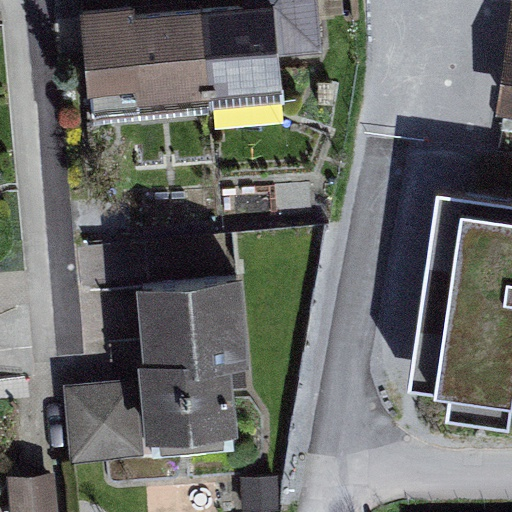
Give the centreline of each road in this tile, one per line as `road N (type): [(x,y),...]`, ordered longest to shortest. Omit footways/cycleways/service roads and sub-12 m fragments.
road 1 (residential): [(342,473),(442,7)]
road 2 (residential): [(511,471),(342,473)]
